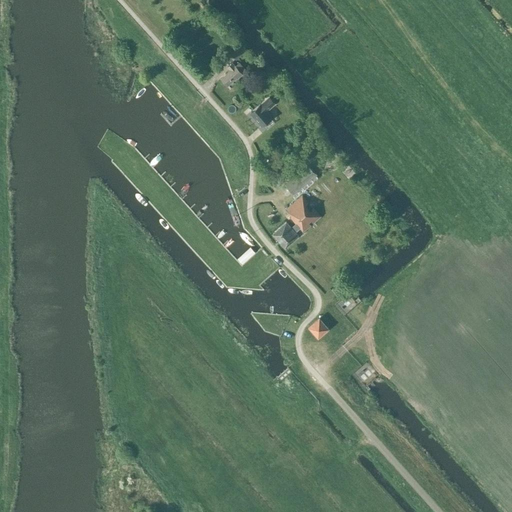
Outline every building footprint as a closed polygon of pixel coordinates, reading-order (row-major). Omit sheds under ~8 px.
[(246,49),(241,44),(231,54),(236,59),(246,49)] [(238,78),(243,74),(233,62),(228,66),(231,70),(221,78),(227,85),(238,77),(238,78)] [(273,100),(270,96),(252,112),(262,124),(272,116),(264,107),(273,100)] [(311,168),(288,187),(295,194),(317,175),(311,168)] [(304,231),(321,216),(303,196),(287,210),(292,215),(290,216),(296,223),(292,227),(286,221),(273,233),(285,246),(299,235),(296,232),(300,228),(304,231)] [(326,327),(318,318),(310,326),(318,334),(326,327)]
